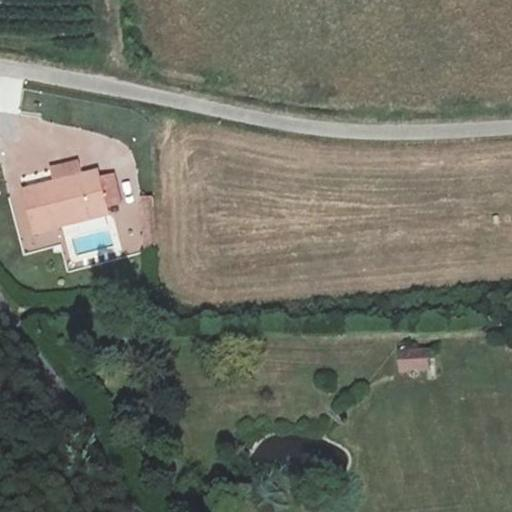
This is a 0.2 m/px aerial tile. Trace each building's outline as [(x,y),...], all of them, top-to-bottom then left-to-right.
[(52,170),(55,185),(83,178),(80,164),(52,170)] [(25,192),(35,234),(109,216),(107,206),(101,184),(99,174),(83,178),(55,185),(25,192)] [(115,181),(101,184),(107,206),(121,203),(115,181)] [(131,216),(115,218),(118,236),(134,233),(131,216)] [(429,351),(400,353),(401,371),(430,369),(429,351)]
